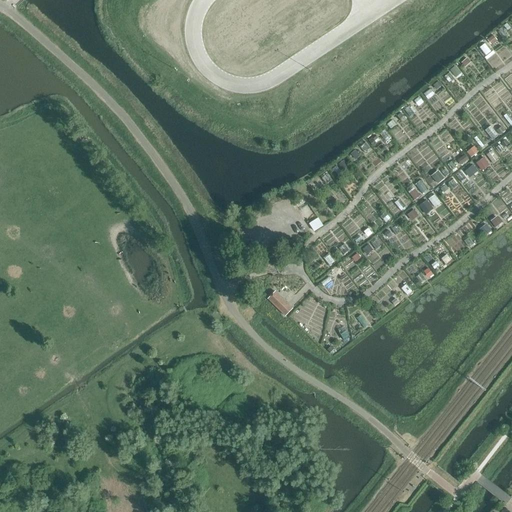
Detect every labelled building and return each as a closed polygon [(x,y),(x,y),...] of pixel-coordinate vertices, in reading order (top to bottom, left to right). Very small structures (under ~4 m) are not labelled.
[(493,35),(487,40),(491,44),(497,40),(493,35)] [(461,63),(465,67),(470,62),(467,58),(461,63)] [(439,81),(433,85),(436,89),(442,85),(439,81)] [(401,113),(397,115),(402,122),(406,119),(401,113)] [(505,131),(502,126),(496,130),(500,135),(505,131)] [(477,152),(473,147),(467,151),(472,157),(477,152)] [(460,165),(468,159),(464,155),(457,160),(460,165)] [(482,157),(476,161),(481,168),(487,165),(482,157)] [(344,160),(339,164),(343,170),(348,166),(344,160)] [(444,179),(439,172),(432,177),(438,184),(444,179)] [(322,186),(318,181),(312,185),(316,191),(322,186)] [(420,196),(415,189),(409,193),(414,200),(420,196)] [(430,207),(425,202),(420,206),(424,212),(430,207)] [(418,216),(413,210),(407,215),(412,221),(418,216)] [(310,223),(314,231),(324,225),(319,217),(310,223)] [(492,223),(495,228),(501,223),(498,218),(492,223)] [(368,237),(372,233),(368,228),(364,231),(368,237)] [(373,250),(368,244),(362,249),(367,255),(373,250)] [(442,260),(445,265),(452,259),(449,255),(442,260)] [(433,275),(428,268),(425,271),(430,277),(433,275)] [(292,309),(292,308),(275,292),(268,299),(285,315),(292,309)]
